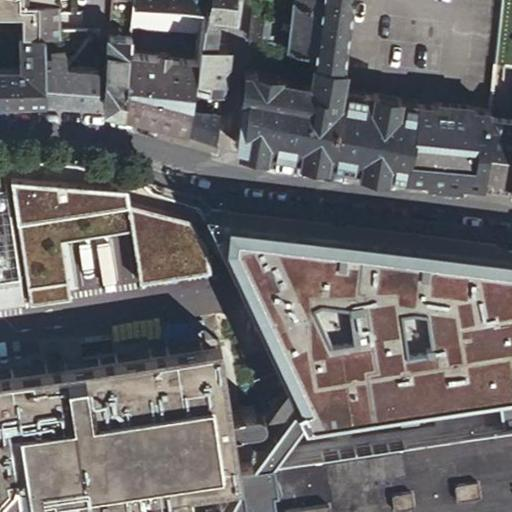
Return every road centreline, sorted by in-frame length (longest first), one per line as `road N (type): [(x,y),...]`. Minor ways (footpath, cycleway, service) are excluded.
road 1 (residential): [(0,326),(218,293),(293,431),(511,399)]
road 2 (residential): [(511,206),(222,159)]
road 3 (residential): [(222,159),(96,128),(0,123)]
road 4 (residential): [(222,159),(239,0)]
